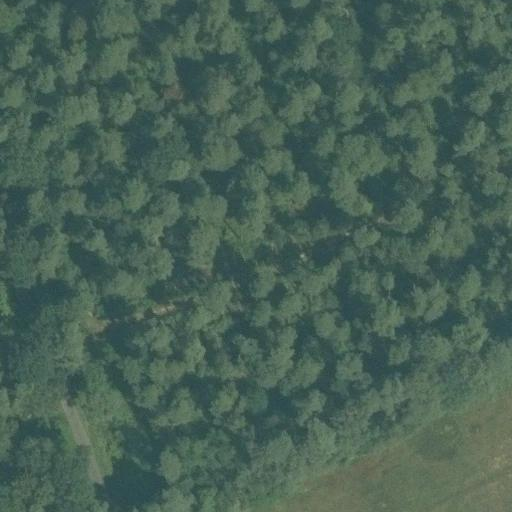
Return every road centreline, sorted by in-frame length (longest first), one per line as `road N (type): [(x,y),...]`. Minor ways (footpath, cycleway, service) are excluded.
road 1 (track): [(511,169),(200,301),(46,351)]
road 2 (unclassified): [(0,251),(108,511)]
